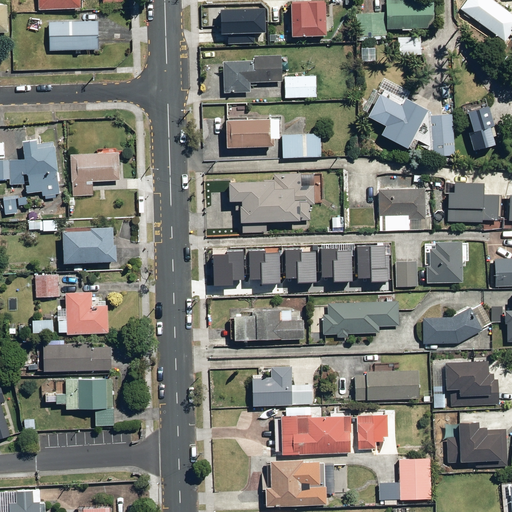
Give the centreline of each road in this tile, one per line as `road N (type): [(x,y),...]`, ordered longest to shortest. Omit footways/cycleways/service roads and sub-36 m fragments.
road 1 (tertiary): [(166,87),(181,455)]
road 2 (residential): [(0,466),(181,455)]
road 3 (residential): [(166,87),(0,94)]
